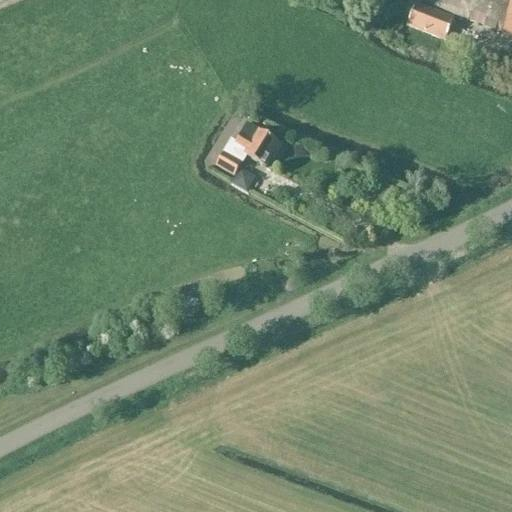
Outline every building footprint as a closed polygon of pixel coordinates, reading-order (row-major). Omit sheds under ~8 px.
[(511,0),(417,0),(417,3),(511,38),(511,0)] [(408,29),(445,43),(453,19),(416,6),(408,29)] [(248,126),(237,146),(231,142),(215,168),(233,180),(246,159),(267,172),(283,147),(248,126)] [(306,295),(285,300),(289,316),(310,312),(306,295)] [(251,337),(260,333),(254,317),(244,321),(251,337)]
